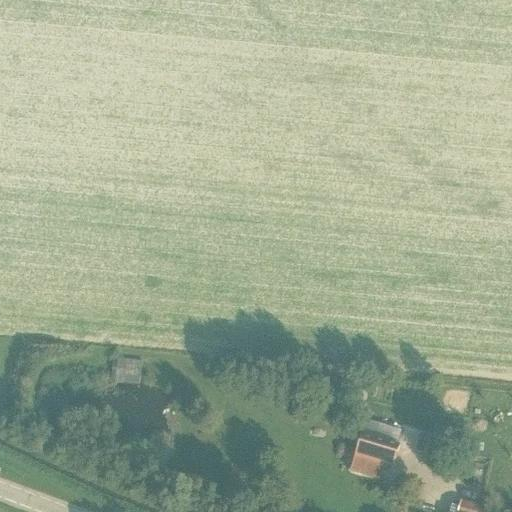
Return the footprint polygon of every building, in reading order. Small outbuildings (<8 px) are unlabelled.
[(118,358),(116,370),(141,373),(143,362),(118,358)] [(162,444),(172,443),(170,414),(161,415),(162,444)] [(435,426),(432,440),(442,442),(445,427),(435,426)] [(393,470),(400,449),(362,437),(351,474),(379,482),(384,467),(393,470)] [(478,511),(480,508),(461,502),(457,511),(478,511)]
